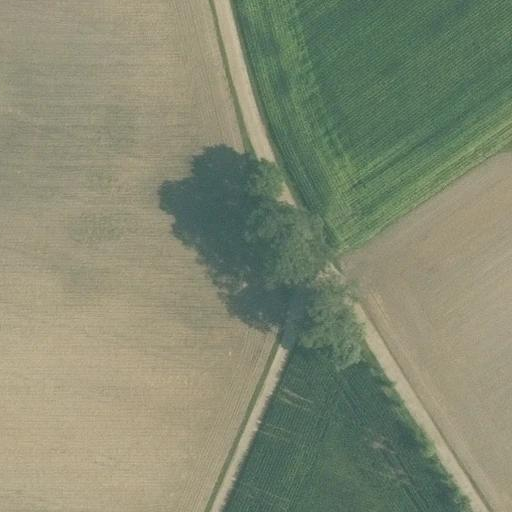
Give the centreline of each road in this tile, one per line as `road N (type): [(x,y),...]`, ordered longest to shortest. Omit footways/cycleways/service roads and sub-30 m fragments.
road 1 (unclassified): [(223,0),(267,169),(299,248),(332,283),(480,511)]
road 2 (track): [(219,511),(316,264)]
